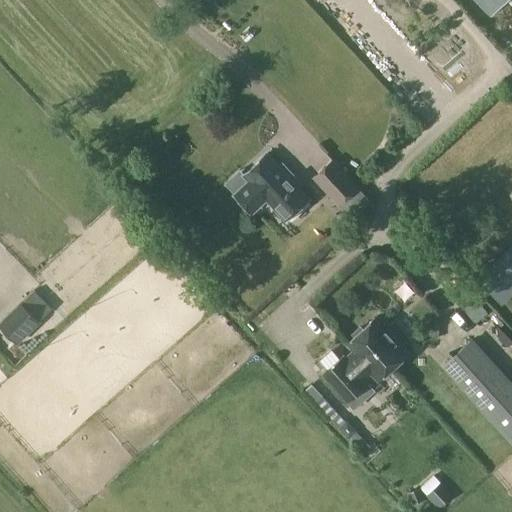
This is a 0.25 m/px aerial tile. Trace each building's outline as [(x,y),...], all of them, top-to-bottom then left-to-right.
[(341,0),(429,94),(464,61),(406,0),(341,0)] [(476,0),(492,16),(508,0),(476,0)] [(235,194),(251,211),(266,198),(285,219),(307,199),(266,154),(244,174),(250,181),(235,194)] [(338,205),(358,186),(332,158),(312,177),(338,205)] [(458,195),(474,179),(461,167),(445,183),(458,195)] [(506,300),(511,294),(511,256),(507,251),(482,273),(506,300)] [(418,334),(429,346),(448,329),(403,279),(378,301),(413,339),(418,334)] [(34,290),(21,303),(39,321),(52,309),(34,290)] [(376,348),(393,366),(409,352),(384,323),(381,325),(375,318),(362,329),(360,328),(354,334),(355,336),(348,342),(354,349),(358,345),(367,355),(376,348)] [(297,341),(310,346),(315,331),(302,327),(297,341)] [(511,385),(471,340),(444,365),(511,440),(511,385)] [(378,380),(393,366),(376,348),(367,355),(358,345),(354,349),(346,358),(344,355),(323,374),(347,401),(368,382),(364,378),(371,372),(378,380)]
